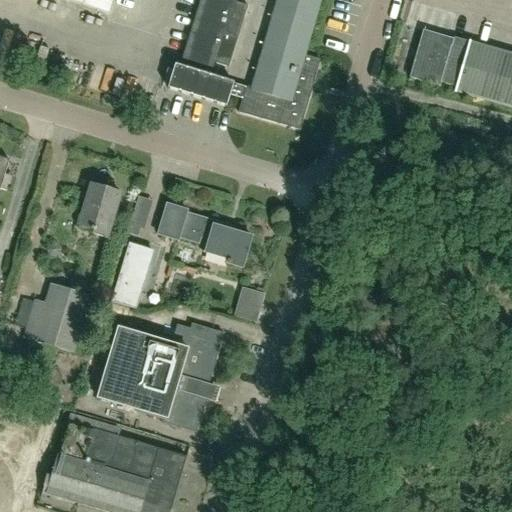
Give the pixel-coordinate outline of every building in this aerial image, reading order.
[(59,0),(108,15),(112,0),(59,0)] [(229,96),(241,100),(245,88),(210,78),(214,63),(227,67),(245,8),(218,0),(199,0),(182,62),(202,68),(200,75),(173,67),(166,91),(225,108),(229,96)] [(245,88),(241,100),(237,113),(298,131),(319,60),(304,56),(320,0),(276,0),(250,90),(245,88)] [(453,41),(438,36),(422,32),(409,77),(425,82),(425,80),(455,88),(454,93),(511,109),(511,55),(468,43),(466,51),(451,46),(453,41)] [(108,101),(116,77),(95,70),(87,94),(108,101)] [(0,190),(9,161),(0,158),(0,190)] [(120,194),(91,186),(78,226),(90,230),(90,231),(93,233),(93,235),(107,239),(120,194)] [(178,241),(179,238),(199,244),(200,238),(209,241),(205,254),(228,260),(227,264),(242,269),(252,238),(227,231),(228,227),(186,214),(187,211),(167,205),(158,235),(178,241)] [(132,219),(128,234),(138,237),(143,222),(132,219)] [(153,252),(129,245),(112,304),(136,311),(136,310),(135,309),(151,253),(152,254),(153,252)] [(164,268),(164,279),(186,280),(186,268),(164,268)] [(35,302),(22,298),(14,324),(27,328),(24,340),(29,341),(26,353),(52,361),(56,349),(72,354),(90,297),(51,285),(45,304),(35,301),(35,302)] [(263,296),(247,291),(243,305),(259,309),(263,296)] [(172,346),(118,330),(97,400),(166,420),(165,423),(195,432),(205,399),(199,397),(203,385),(206,386),(221,336),(193,327),(192,329),(178,325),(172,346)] [(99,432),(67,423),(46,495),(105,511),(169,511),(186,458),(118,438),(121,430),(101,424),(99,432)] [(0,511),(15,511),(21,491),(0,485),(0,511)]
